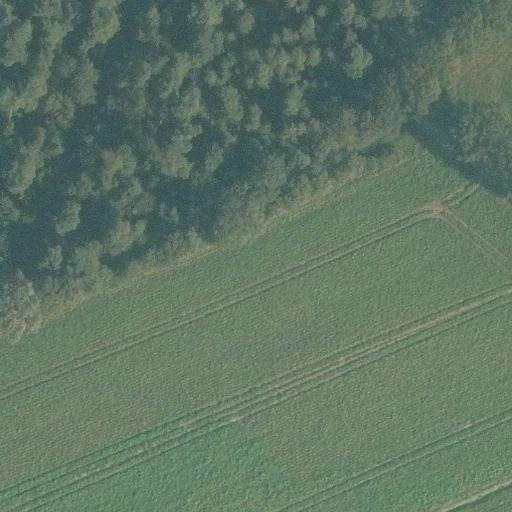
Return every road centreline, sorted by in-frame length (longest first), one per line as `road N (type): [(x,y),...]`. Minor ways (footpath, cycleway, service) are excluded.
road 1 (track): [(0,289),(29,300),(292,193),(404,131),(434,133)]
road 2 (track): [(434,133),(410,111),(410,84),(482,22)]
